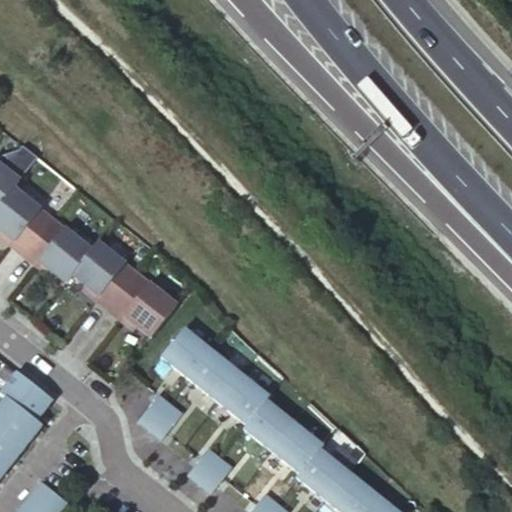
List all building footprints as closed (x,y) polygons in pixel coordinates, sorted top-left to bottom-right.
[(0,205),(11,192),(17,184),(0,170),(0,205)] [(0,235),(14,246),(11,250),(22,259),(45,229),(34,221),(39,214),(11,192),(0,205),(0,235)] [(39,214),(34,221),(45,229),(50,223),(39,214)] [(50,223),(45,229),(57,239),(63,233),(50,223)] [(70,278),(90,254),(63,233),(57,239),(45,229),(22,259),(34,269),(37,265),(51,276),(64,286),(70,278)] [(0,235),(0,241),(11,250),(14,246),(0,235)] [(95,304),(106,313),(130,283),(119,275),(124,268),(96,246),(90,254),(70,278),(84,290),(98,300),(95,304)] [(37,265),(34,269),(48,279),(51,276),(37,265)] [(124,268),(119,275),(130,283),(130,284),(135,277),(124,268)] [(135,277),(130,284),(142,293),(147,287),(135,277)] [(130,283),(106,313),(118,323),(121,319),(135,329),(149,340),(174,308),(147,287),(142,293),(130,284),(130,283)] [(84,290),(81,293),(95,304),(98,300),(84,290)] [(121,319),(118,323),(132,333),(135,329),(121,319)] [(187,382),(210,353),(182,331),(159,360),(187,382)] [(210,353),(187,382),(215,405),(238,376),(210,353)] [(14,372),(0,390),(0,396),(3,399),(35,424),(49,406),(48,399),(14,372)] [(215,405),(244,427),(264,402),(267,398),(238,376),(215,405)] [(134,424),(147,433),(168,407),(156,397),(150,404),(134,424)] [(0,403),(0,434),(22,452),(41,428),(35,424),(3,399),(0,403)] [(241,431),(269,454),(292,425),(264,402),(244,427),(241,431)] [(168,407),(147,433),(159,443),(180,416),(168,407)] [(292,425),(269,454),(297,476),(317,451),(320,447),(292,425)] [(0,472),(4,475),(22,452),(0,434),(0,472)] [(184,477),(196,486),(217,460),(205,451),(191,468),(184,477)] [(294,480),(323,502),(346,473),(317,451),(297,476),(294,480)] [(217,460),(196,486),(208,496),(215,489),(229,470),(217,460)] [(323,502),(335,511),(360,511),(374,495),(346,473),(323,502)] [(41,479),(15,511),(60,511),(69,501),(41,479)] [(360,511),(394,511),(374,495),(360,511)] [(268,511),(274,505),(262,496),(248,511),(268,511)] [(77,501),(71,508),(76,511),(90,511),(91,511),(77,501)]
